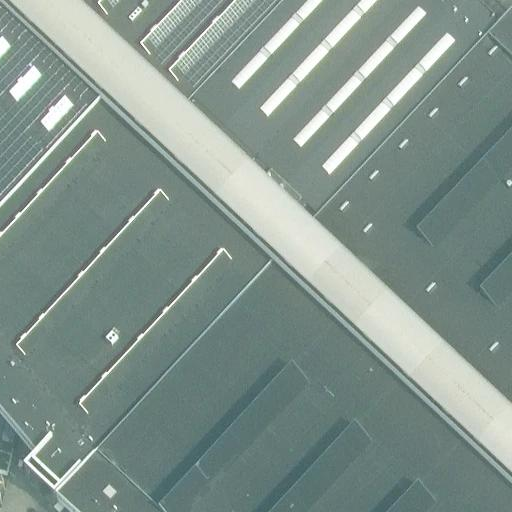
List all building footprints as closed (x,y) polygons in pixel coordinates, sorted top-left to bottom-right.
[(511,0),(0,0),(0,19),(87,101),(272,275),(511,499),(511,424),(311,236),(60,0),(511,0)] [(60,0),(186,118),(297,0),(60,0)] [(297,0),(186,118),(311,236),(498,36),(493,32),(496,30),(464,0),(297,0)] [(0,421),(38,466),(33,471),(63,500),(69,493),(164,390),(272,275),(87,101),(0,19),(0,421)] [(498,36),(311,236),(511,424),(511,23),(499,37),(498,36)] [(164,390),(69,493),(89,511),(511,511),(511,499),(272,275),(164,390)]
